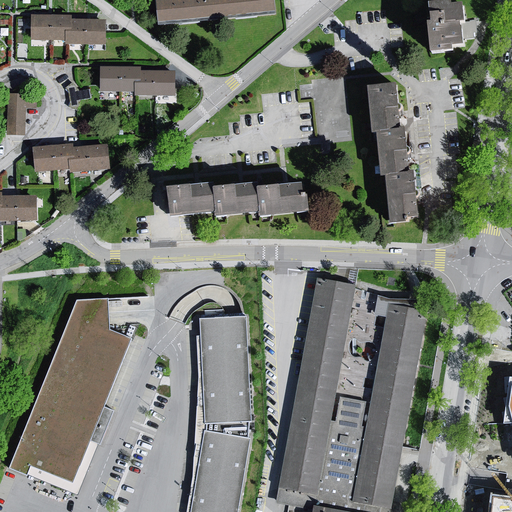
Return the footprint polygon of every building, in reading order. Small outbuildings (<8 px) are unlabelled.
[(276,13),(274,0),(174,0),(157,2),(160,26),(276,13)] [(451,2),(428,4),(431,56),(453,54),(454,49),(465,49),(465,42),(475,41),(475,23),(465,24),(463,5),(452,6),(451,2)] [(71,19),(32,19),(30,43),(65,44),(67,49),(106,49),(107,25),(71,23),(71,19)] [(141,69),(100,68),(100,94),(134,93),(136,97),(176,97),(175,75),(142,74),(141,69)] [(74,84),(66,91),(68,97),(70,102),(68,107),(77,112),(81,103),(91,101),(90,92),(80,93),(74,84)] [(398,86),(366,87),(371,134),(376,134),(408,131),(403,112),(403,107),(399,105),(398,86)] [(24,95),(8,95),(7,137),(27,137),(26,112),(36,112),(37,101),(24,101),(24,95)] [(408,131),(376,134),(380,179),(385,177),(414,174),(408,131)] [(110,171),(107,146),(75,149),(74,146),(33,149),(35,173),(69,170),(70,175),(110,171)] [(414,174),(385,177),(389,226),(419,222),(414,174)] [(210,184),(166,189),(170,219),(214,214),(211,190),(210,184)] [(254,185),(211,190),(214,214),(215,219),(258,214),(256,190),(254,185)] [(301,185),(256,190),(258,214),(258,219),(308,213),(306,196),(303,196),(301,185)] [(1,195),(0,195),(0,222),(37,223),(36,198),(1,200),(1,195)] [(335,282),(317,280),(278,490),(317,496),(334,414),(355,287),(335,282)] [(148,283),(125,283),(125,293),(110,293),(110,300),(147,300),(148,283)] [(77,303),(11,471),(26,478),(30,469),(71,484),(128,342),(108,334),(108,301),(77,303)] [(408,309),(390,306),(350,502),(390,509),(425,313),(408,309)] [(231,319),(198,320),(205,425),(251,423),(245,319),(231,319)] [(511,378),(504,377),(482,490),(511,495),(511,378)] [(238,511),(250,441),(204,433),(190,511),(238,511)]
